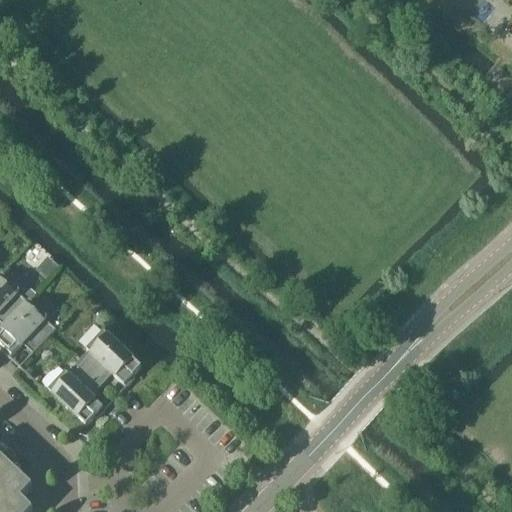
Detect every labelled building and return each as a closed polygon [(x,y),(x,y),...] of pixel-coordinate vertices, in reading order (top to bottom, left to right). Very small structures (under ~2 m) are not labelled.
[(0,277),(0,318),(7,326),(27,305),(17,296),(18,294),(0,277)] [(28,303),(27,305),(7,326),(0,333),(0,352),(8,361),(25,343),(36,353),(55,332),(45,322),(46,320),(28,303)] [(71,361),(97,384),(107,373),(125,390),(134,381),(132,379),(140,370),(102,334),(85,352),(87,354),(80,361),(75,357),(71,361)] [(97,384),(71,361),(68,365),(73,369),(66,377),(64,375),(47,393),(85,429),(93,420),(96,422),(104,413),(86,396),(97,384)] [(0,511),(30,511),(24,506),(24,498),(31,490),(16,477),(20,472),(12,465),(8,469),(0,461),(0,511)]
